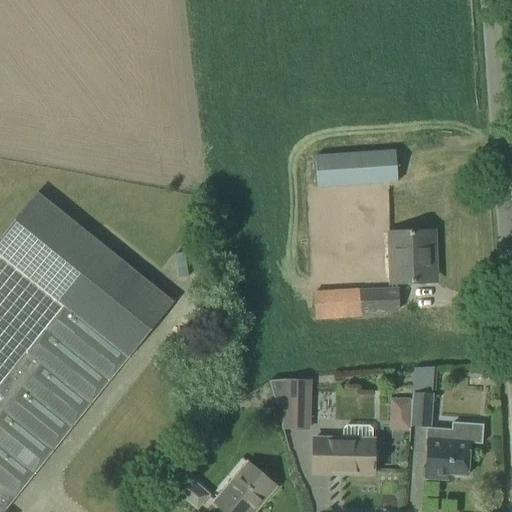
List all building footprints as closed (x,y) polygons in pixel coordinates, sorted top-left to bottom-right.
[(318,187),(397,182),(395,151),(316,156),(318,187)] [(0,511),(3,511),(127,357),(128,357),(173,301),(37,192),(0,237),(0,511)] [(434,231),(414,232),(390,233),(390,251),(397,251),(398,283),(430,281),(428,252),(434,252),(434,231)] [(315,314),(316,320),(362,317),(362,311),(398,310),(397,291),(359,292),(313,294),(314,314),(315,314)] [(434,367),(415,368),(412,392),(415,392),(412,425),(429,427),(432,394),(434,367)] [(276,404),(282,404),(308,405),(308,381),(270,382),(270,383),(276,404)] [(429,427),(428,438),(425,478),(437,479),(438,473),(467,475),(470,441),(482,442),(483,425),(451,423),(451,429),(429,427)] [(342,438),(313,438),(313,453),(313,473),(373,474),(373,470),(374,470),(374,464),(373,464),(374,439),(373,439),(373,430),(369,426),(346,425),(343,428),(342,438)] [(254,469),(248,463),(214,502),(225,511),(251,511),(262,499),(264,501),(275,487),(260,474),(254,469)] [(187,479),(176,492),(197,509),(208,496),(187,479)]
